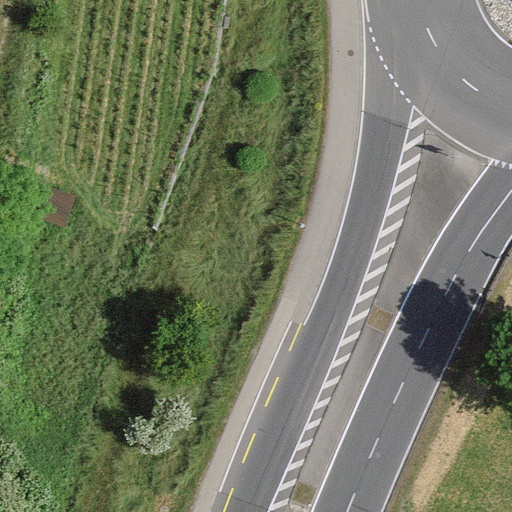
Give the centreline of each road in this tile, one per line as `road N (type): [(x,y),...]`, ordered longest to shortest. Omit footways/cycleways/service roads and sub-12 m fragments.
road 1 (primary): [(410,14),(325,332),(256,511)]
road 2 (primary): [(355,511),(466,256),(511,183)]
road 3 (primary): [(410,14),(438,70),(486,110),(511,117)]
